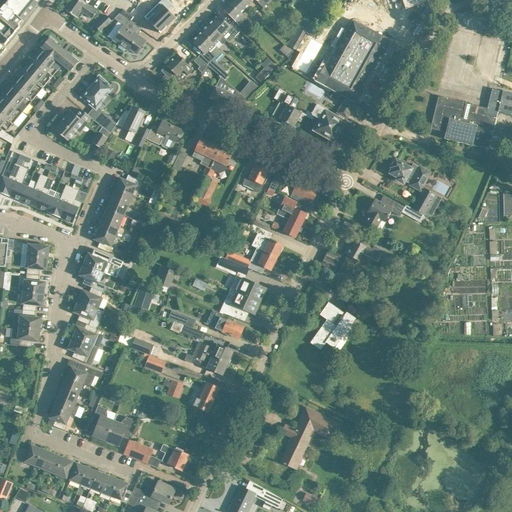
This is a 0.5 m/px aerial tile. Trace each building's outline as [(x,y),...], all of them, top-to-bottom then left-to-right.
[(8,0),(4,5),(23,21),(39,0),(8,0)] [(79,0),(70,0),(64,9),(76,18),(81,11),(92,19),(97,12),(79,0)] [(138,0),(139,0),(149,6),(149,5),(154,8),(159,0),(138,0)] [(170,0),(180,10),(189,0),(170,0)] [(232,0),(223,10),(235,21),(243,29),(251,21),(247,18),(246,18),(241,13),(253,1),(251,0),(232,0)] [(160,3),(145,18),(161,34),(176,19),(160,3)] [(23,21),(4,5),(0,10),(0,40),(5,45),(19,27),(16,25),(20,19),(22,21),(23,21)] [(123,25),(118,32),(112,40),(119,45),(119,46),(125,50),(126,49),(128,51),(129,49),(136,54),(146,41),(137,35),(141,29),(119,13),(114,19),(123,25)] [(100,32),(111,21),(106,15),(94,26),(100,32)] [(235,21),(230,26),(219,15),(209,24),(223,37),(227,41),(228,42),(229,43),(237,34),(243,29),(235,21)] [(325,66),(316,81),(319,83),(347,98),(356,103),(364,88),(362,87),(361,86),(379,55),(382,56),(390,41),(382,36),(353,21),(345,35),(343,34),(336,46),(338,47),(327,67),(325,66)] [(209,24),(201,32),(214,45),(219,40),(223,44),(227,41),(223,37),(209,24)] [(287,45),(296,50),(307,32),(298,27),(287,45)] [(201,32),(192,42),(211,61),(212,59),(216,64),(225,55),(214,45),(201,32)] [(42,47),(42,48),(56,59),(64,50),(56,44),(57,42),(51,37),(42,47)] [(295,67),(306,73),(322,45),(311,39),(295,67)] [(288,58),(294,52),(285,44),(279,50),(288,58)] [(63,65),(56,59),(42,48),(39,53),(39,55),(34,61),(53,77),(63,65)] [(71,56),(64,50),(56,59),(63,65),(70,71),(79,61),(72,55),(71,56)] [(177,76),(181,72),(183,70),(188,75),(193,70),(188,65),(178,54),(161,71),(169,79),(174,74),(177,76)] [(198,57),(194,61),(200,67),(204,62),(198,57)] [(43,89),(53,77),(34,61),(29,67),(27,67),(23,72),(43,89)] [(224,71),(214,62),(209,67),(219,76),(224,71)] [(264,67),(259,72),(265,78),(270,73),(264,67)] [(33,100),(43,89),(23,72),(19,77),(19,79),(14,85),(33,100)] [(265,78),(259,72),(255,78),(261,83),(265,78)] [(82,97),(89,104),(96,109),(108,94),(112,97),(117,91),(118,90),(118,89),(118,88),(118,87),(118,86),(118,85),(117,85),(116,84),(115,84),(114,83),(113,83),(111,84),(110,85),(109,84),(108,84),(99,77),(92,84),(86,90),(87,90),(82,97)] [(255,93),(259,87),(252,81),(247,87),(255,93)] [(216,86),(214,89),(210,98),(212,99),(212,101),(217,103),(219,102),(232,108),(235,103),(240,108),(233,115),(234,115),(246,104),(245,103),(248,100),(236,90),(228,84),(225,91),(216,86)] [(3,96),(23,112),(33,100),(14,85),(9,91),(7,91),(3,96)] [(438,96),(430,129),(446,132),(444,139),(478,147),(478,146),(482,132),(493,134),(499,112),(511,114),(511,93),(502,91),(492,89),(488,108),(438,96)] [(279,120),(280,120),(285,123),(286,124),(290,127),(291,126),(292,127),(297,119),(300,120),(303,114),(306,116),(309,112),(300,107),(303,102),(286,93),(273,116),(274,116),(275,118),(279,120)] [(0,113),(3,117),(13,124),(23,112),(3,96),(0,98),(0,113)] [(311,113),(309,112),(306,116),(313,120),(312,122),(316,125),(313,130),(334,142),(345,121),(344,121),(346,118),(347,118),(354,106),(344,100),(337,113),(338,114),(337,116),(317,105),(313,113),(312,112),(311,113)] [(234,115),(245,121),(248,118),(246,116),(245,116),(244,114),(244,113),(244,112),(245,110),(246,108),(247,106),(246,104),(234,115)] [(133,106),(130,112),(125,110),(116,125),(130,131),(126,139),(132,142),(140,124),(142,125),(144,119),(142,118),(145,112),(133,106)] [(86,124),(91,118),(81,110),(76,116),(70,111),(54,130),(68,141),(83,122),(86,124)] [(0,113),(0,128),(2,126),(7,131),(13,124),(3,117),(0,113)] [(96,122),(102,127),(110,134),(117,124),(103,113),(96,122)] [(152,126),(146,139),(159,145),(160,144),(162,145),(162,147),(168,149),(168,148),(172,150),(175,142),(176,142),(182,130),(162,121),(158,129),(152,126)] [(101,148),(110,134),(102,127),(92,143),(101,148)] [(142,132),(135,145),(141,147),(148,134),(142,132)] [(482,132),(478,146),(489,149),(492,140),(493,134),(482,132)] [(207,175),(220,148),(200,139),(192,156),(201,161),(200,164),(205,166),(202,173),(207,175)] [(497,151),(499,142),(492,140),(489,149),(497,151)] [(220,148),(207,175),(212,177),(214,171),(218,173),(224,171),(232,154),(220,148)] [(112,162),(117,154),(110,150),(105,159),(112,162)] [(173,165),(172,168),(179,171),(187,154),(180,150),(180,151),(178,155),(173,165)] [(411,168),(404,164),(395,159),(391,167),(392,168),(389,173),(397,178),(396,180),(403,184),(406,179),(412,182),(411,185),(420,190),(429,173),(420,168),(420,169),(413,165),(411,168)] [(2,176),(0,180),(0,192),(9,196),(22,166),(15,163),(9,179),(2,176)] [(247,177),(243,185),(260,193),(267,177),(265,176),(268,171),(255,165),(249,178),(247,177)] [(22,166),(9,196),(22,202),(28,187),(22,184),(28,169),(22,166)] [(131,174),(138,178),(141,173),(138,171),(139,170),(135,168),(131,174)] [(28,187),(22,202),(34,207),(47,177),(40,174),(34,189),(28,187)] [(120,178),(115,188),(135,197),(142,181),(128,175),(126,180),(120,178)] [(47,177),(34,207),(47,212),(53,197),(47,195),(54,180),(47,177)] [(210,198),(218,182),(208,177),(200,194),(199,193),(195,200),(208,206),(211,199),(210,198)] [(269,189),(272,190),(275,192),(280,181),(274,178),(269,189)] [(298,181),(290,197),(310,207),(318,191),(298,181)] [(53,197),(47,212),(60,218),(72,188),(66,185),(60,200),(53,197)] [(72,188),(60,218),(73,223),(79,208),(73,205),(79,190),(72,188)] [(115,188),(111,199),(128,206),(132,196),(135,197),(115,188)] [(435,194),(425,188),(413,209),(424,215),(435,194)] [(233,191),(228,203),(235,206),(241,194),(233,191)] [(511,193),(503,194),(504,215),(511,215),(511,193)] [(301,226),(307,214),(295,208),(298,202),(286,197),(281,207),(280,207),(277,214),(289,220),(301,226)] [(111,199),(107,209),(114,212),(113,213),(123,217),(128,206),(111,199)] [(383,204),(380,202),(375,199),(367,212),(369,213),(364,223),(376,230),(381,220),(385,222),(391,211),(400,216),(405,207),(392,200),(393,201),(389,206),(384,203),(383,204)] [(413,209),(408,206),(404,213),(420,222),(424,215),(413,209)] [(107,209),(103,219),(120,226),(123,217),(113,213),(114,212),(107,209)] [(482,209),(477,218),(482,221),(487,212),(482,209)] [(151,223),(160,227),(165,217),(156,213),(151,223)] [(103,219),(98,229),(115,236),(120,226),(103,219)] [(270,225),(256,219),(253,224),(267,231),(270,225)] [(274,222),(272,227),(295,238),(301,226),(289,220),(286,226),(281,224),(280,225),(274,222)] [(244,221),(242,226),(247,228),(247,229),(258,234),(263,236),(257,248),(257,249),(276,258),(283,246),(274,241),(270,239),(266,237),(268,233),(259,229),(244,221)] [(100,242),(98,247),(110,252),(112,247),(111,246),(115,236),(98,229),(94,239),(100,242)] [(193,235),(188,231),(184,235),(189,240),(193,235)] [(0,266),(1,267),(5,267),(6,263),(7,249),(9,239),(0,237),(0,266)] [(344,253),(353,258),(358,261),(366,247),(364,245),(366,241),(360,237),(357,242),(355,241),(351,247),(348,246),(344,253)] [(498,260),(497,240),(489,240),(489,260),(498,260)] [(394,252),(376,242),(371,250),(389,260),(394,252)] [(21,255),(27,256),(48,258),(49,246),(22,243),(21,255)] [(251,261),(248,269),(254,271),(258,264),(262,266),(271,270),(276,258),(257,249),(251,261)] [(88,253),(84,264),(104,273),(110,276),(117,259),(97,250),(94,256),(88,253)] [(228,251),(225,258),(248,269),(251,261),(228,251)] [(133,255),(130,261),(139,265),(142,259),(133,255)] [(27,268),(27,274),(39,275),(40,269),(46,270),(48,258),(27,256),(26,268),(27,268)] [(222,257),(218,266),(238,274),(245,277),(248,269),(225,258),(222,257)] [(85,278),(83,284),(103,292),(102,291),(103,288),(96,285),(97,283),(99,284),(104,273),(84,264),(79,275),(85,278)] [(169,288),(175,271),(162,267),(156,284),(169,288)] [(334,277),(343,282),(349,285),(352,278),(338,270),(334,277)] [(24,280),(23,292),(44,294),(45,282),(39,281),(39,275),(27,274),(26,280),(24,280)] [(237,277),(232,289),(235,290),(239,292),(260,302),(266,289),(257,284),(245,279),(246,277),(245,277),(238,274),(237,277)] [(453,292),(486,293),(487,281),(453,280),(453,292)] [(83,290),(78,301),(98,309),(103,298),(101,298),(103,292),(83,284),(91,287),(89,293),(83,290)] [(142,286),(135,306),(148,310),(155,291),(142,286)] [(235,290),(228,307),(247,315),(249,312),(254,314),(260,302),(239,292),(235,290)] [(23,304),(23,310),(35,311),(36,305),(42,306),(44,294),(23,292),(22,304),(23,304)] [(80,315),(77,320),(104,332),(104,331),(96,328),(103,311),(98,309),(78,301),(74,312),(80,315)] [(310,343),(318,349),(321,350),(326,342),(335,348),(345,333),(347,333),(349,333),(351,332),(352,329),(351,327),(350,326),(356,318),(347,312),(345,314),(329,302),(320,315),(327,320),(310,343)] [(133,317),(136,309),(129,306),(126,315),(133,317)] [(20,316),(19,327),(40,330),(41,318),(35,317),(35,311),(23,310),(22,316),(20,316)] [(171,311),(168,319),(183,325),(186,316),(171,311)] [(238,339),(239,337),(241,338),(243,334),(241,333),(243,328),(221,318),(223,314),(216,311),(209,325),(216,329),(217,328),(223,331),(222,332),(238,339)] [(77,327),(73,338),(97,348),(104,332),(77,320),(86,324),(83,329),(77,327)] [(492,335),(502,335),(502,324),(492,324),(492,335)] [(183,325),(180,332),(193,338),(194,335),(203,340),(206,333),(183,325)] [(372,325),(369,330),(375,334),(378,328),(372,325)] [(11,345),(19,346),(31,347),(32,341),(39,342),(40,330),(19,327),(12,327),(11,345)] [(392,345),(397,337),(380,328),(376,336),(392,345)] [(119,338),(118,343),(129,348),(131,348),(144,353),(151,355),(154,345),(135,338),(134,338),(121,333),(119,338)] [(118,343),(119,338),(111,335),(109,340),(118,343)] [(74,352),(72,357),(90,365),(97,348),(73,338),(68,349),(74,352)] [(199,342),(196,349),(227,363),(233,351),(212,342),(210,347),(199,342)] [(196,357),(193,362),(202,366),(202,365),(207,368),(222,375),(227,363),(196,349),(193,355),(196,357)] [(147,360),(144,367),(161,374),(166,361),(151,355),(144,353),(143,358),(147,360)] [(71,366),(66,377),(83,384),(89,386),(93,376),(95,377),(97,371),(79,363),(77,369),(71,366)] [(66,377),(62,387),(79,394),(83,384),(66,377)] [(178,398),(183,384),(172,380),(171,383),(164,380),(162,385),(169,388),(167,394),(178,398)] [(193,406),(199,408),(208,412),(207,412),(210,404),(211,405),(219,388),(204,381),(201,389),(204,390),(200,399),(197,398),(193,406)] [(62,387),(58,397),(74,404),(79,394),(62,387)] [(79,406),(74,404),(58,397),(54,407),(70,414),(75,416),(79,406)] [(98,406),(92,421),(98,423),(93,436),(106,441),(114,420),(107,417),(107,409),(98,406)] [(55,420),(53,426),(65,431),(67,425),(66,424),(70,414),(54,407),(49,418),(55,420)] [(283,464),(285,465),(286,464),(293,467),(299,455),(302,457),(302,456),(301,456),(313,431),(331,440),(338,424),(320,415),(305,408),(301,418),(302,419),(296,431),(285,425),(282,432),(293,437),(282,462),(284,463),(283,464)] [(114,420),(106,441),(119,446),(124,433),(130,436),(136,421),(126,417),(121,422),(114,420)] [(124,455),(146,464),(152,450),(130,441),(124,455)] [(160,450),(165,453),(162,461),(169,464),(168,464),(182,470),(189,455),(183,453),(183,451),(176,447),(175,449),(163,444),(160,450)] [(23,449),(18,461),(24,463),(25,462),(35,466),(42,449),(31,445),(29,451),(23,449)] [(23,449),(18,446),(13,458),(18,461),(23,449)] [(42,449),(35,466),(45,470),(52,453),(42,449)] [(52,453),(45,470),(56,474),(62,457),(52,453)] [(150,455),(147,464),(158,467),(161,459),(150,455)] [(62,457),(56,474),(66,478),(73,462),(62,457)] [(87,467),(76,463),(70,480),(80,484),(87,467)] [(87,467),(80,484),(91,488),(97,471),(87,467)] [(97,471),(91,488),(101,492),(107,475),(97,471)] [(107,475),(101,492),(111,496),(118,479),(107,475)] [(13,483),(0,477),(0,499),(6,501),(13,483)] [(118,479),(111,496),(121,500),(121,502),(127,504),(127,503),(131,494),(132,492),(126,490),(128,484),(118,479)] [(158,482),(155,489),(146,485),(144,491),(135,487),(132,492),(131,494),(140,498),(155,505),(158,499),(168,504),(175,489),(158,482)] [(268,491),(260,486),(256,494),(251,492),(242,487),(234,504),(232,503),(228,511),(229,511),(247,511),(255,496),(276,506),(280,508),(284,500),(281,498),(268,491)] [(25,502),(30,493),(21,488),(16,496),(25,502)] [(306,493),(303,501),(314,505),(317,498),(306,493)] [(156,511),(153,510),(155,505),(140,498),(131,494),(127,503),(136,508),(135,511),(136,511),(156,511)]
